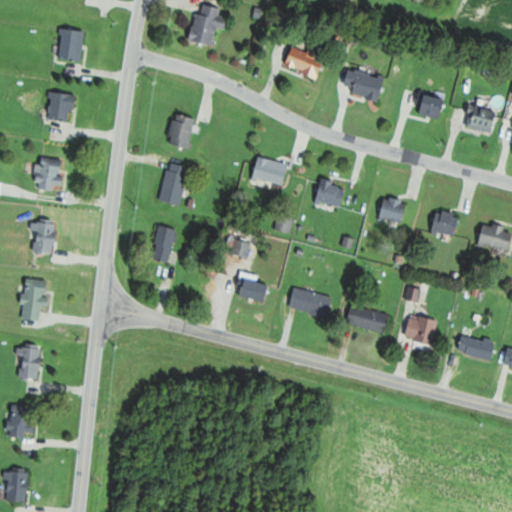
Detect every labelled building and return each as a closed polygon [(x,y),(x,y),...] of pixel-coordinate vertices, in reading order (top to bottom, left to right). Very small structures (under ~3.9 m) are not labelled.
[(223,7),(205,3),(204,14),(197,13),(193,40),(215,44),(218,27),(229,28),(231,17),(221,15),(223,7)] [(86,30),(62,28),(61,60),(85,61),(86,30)] [(326,55),(293,46),(288,68),(321,76),(326,55)] [(388,79),(353,66),(345,87),(380,101),(388,79)] [(442,120),(449,99),(424,92),(417,112),(442,120)] [(51,120),(76,120),(76,93),(51,93),(51,120)] [(501,112),(474,103),(467,124),(494,133),(501,112)] [(171,143),(192,147),(197,117),(177,114),(171,143)] [(65,187),(65,158),(40,158),(40,187),(65,187)] [(290,161),(259,158),(257,180),(287,183),(290,161)] [(163,200),(184,204),(191,165),(170,162),(163,200)] [(317,199),(342,208),(350,187),(324,179),(317,199)] [(405,223),(410,201),(387,196),(382,218),(405,223)] [(462,214),(438,209),(434,232),(458,236),(462,214)] [(58,220),(35,220),(35,253),(58,253),(58,220)] [(511,249),(511,247),(511,227),(486,222),(481,243),(511,249)] [(172,262),(179,228),(161,225),(154,258),(172,262)] [(252,243),(239,240),(236,253),(249,256),(252,243)] [(267,303),(273,285),(243,275),(238,293),(267,303)] [(50,279),(26,278),(25,319),(42,319),(43,305),(49,305),(50,279)] [(335,295),(296,287),(292,308),(331,316),(335,295)] [(392,312),(353,305),(350,323),(388,331),(392,312)] [(441,320),(413,313),(407,337),(435,344),(441,320)] [(495,359),(498,341),(464,334),(460,352),(495,359)] [(43,345),(20,345),(20,356),(24,356),(23,378),(43,378),(43,345)] [(10,433),(33,438),(39,408),(15,404),(10,433)] [(31,470),(8,469),(7,501),(30,501),(31,470)]
